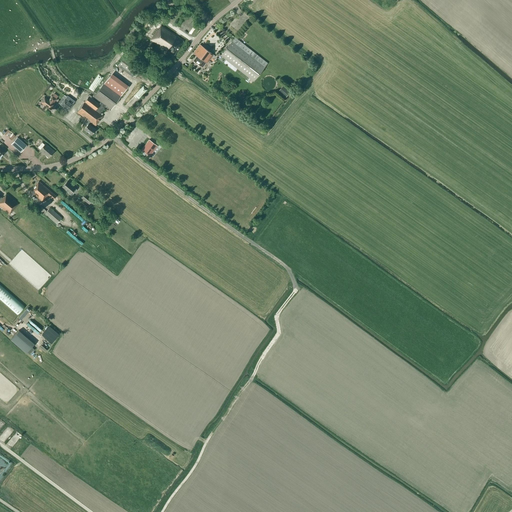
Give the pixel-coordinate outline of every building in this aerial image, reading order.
[(150,40),(168,52),(169,52),(174,55),(183,41),(161,25),(158,30),(158,29),(150,40)] [(253,81),(260,72),(267,63),(235,37),(232,41),(221,55),(253,81)] [(193,53),(197,56),(193,61),(200,66),(200,65),(203,67),(206,63),(213,54),(200,44),(193,53)] [(123,57),(118,63),(136,76),(140,70),(123,57)] [(84,129),(91,135),(95,129),(88,124),(90,122),(95,126),(103,116),(100,114),(106,106),(110,109),(126,88),(110,76),(94,97),(100,102),(99,104),(88,96),(76,112),(85,118),(87,120),(84,125),(86,126),(84,129)] [(271,78),(269,78),(267,79),(265,80),(264,82),(263,85),(263,87),(265,89),(266,91),(269,91),(271,91),(273,91),(275,89),(276,87),(276,85),(276,82),(275,80),(273,79),(271,78)] [(290,92),(283,86),(278,91),(286,98),(290,92)] [(52,96),(48,100),(44,97),(40,102),(50,109),(54,104),(53,103),(56,99),(58,96),(54,93),(52,96)] [(58,103),(59,103),(60,104),(60,105),(68,110),(73,104),(69,102),(70,100),(68,99),(67,100),(65,99),(66,96),(64,95),(58,103)] [(9,142),(16,134),(11,131),(5,139),(9,142)] [(26,145),(17,137),(11,144),(20,152),(26,145)] [(157,146),(149,140),(141,150),(150,156),(157,146)] [(39,150),(48,157),(54,151),(45,144),(44,144),(42,142),(38,147),(40,149),(39,150)] [(44,198),(45,199),(48,195),(53,200),(56,196),(39,181),(30,191),(41,201),(44,198)] [(68,193),(71,196),(74,192),(73,191),(75,188),(67,181),(62,187),(68,192),(68,193)] [(89,204),(92,201),(93,202),(96,199),(87,191),(85,194),(84,193),(81,197),(89,204)] [(0,206),(9,214),(18,204),(6,194),(4,197),(3,196),(2,198),(0,196),(0,206)] [(64,199),(62,201),(72,212),(74,210),(64,199)] [(62,218),(50,207),(44,213),(56,224),(62,218)] [(0,299),(17,315),(24,306),(0,284),(0,299)] [(42,332),(52,340),(59,332),(50,323),(42,332)] [(10,339),(26,353),(34,344),(18,330),(10,339)]
